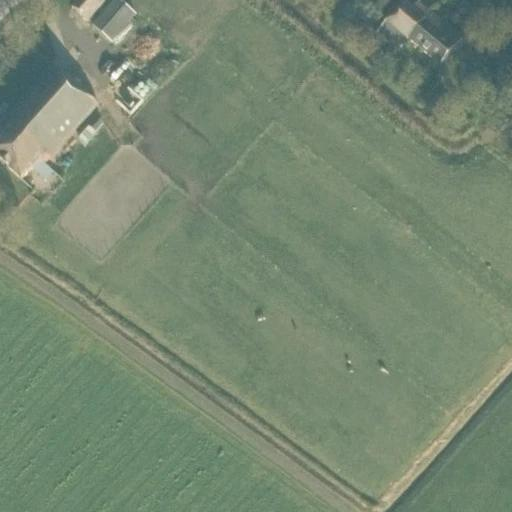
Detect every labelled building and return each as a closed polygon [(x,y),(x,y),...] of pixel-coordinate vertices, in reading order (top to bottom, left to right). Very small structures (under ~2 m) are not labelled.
[(79,0),(72,9),(88,23),(107,0),(79,0)] [(93,29),(112,45),(135,17),(116,1),(93,29)] [(409,42),(441,68),(461,42),(417,6),(413,11),(403,3),(376,37),(399,55),(409,42)] [(0,161),(21,181),(40,161),(45,166),(98,108),(57,69),(0,129),(0,161)] [(0,117),(2,120),(10,111),(4,106),(0,110),(0,117)] [(79,170),(100,149),(92,141),(70,161),(79,170)]
